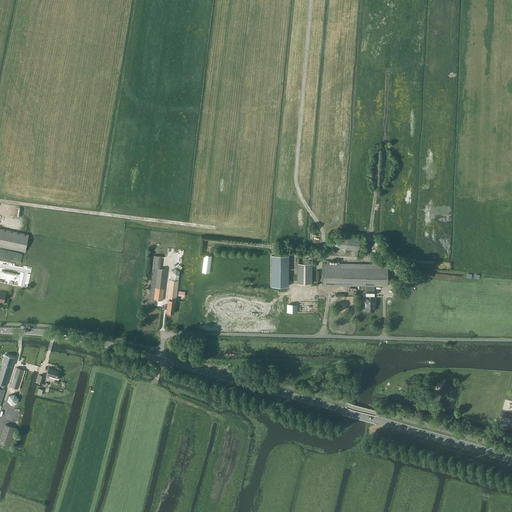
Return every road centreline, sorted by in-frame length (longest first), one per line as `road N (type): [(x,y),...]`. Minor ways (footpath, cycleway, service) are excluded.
road 1 (unclassified): [(159,359),(165,337),(175,333),(511,340)]
road 2 (unclassified): [(511,456),(159,359)]
road 3 (track): [(322,335),(329,290),(320,287),(322,230),(295,175),(311,0)]
road 4 (track): [(511,274),(207,240),(206,249)]
road 5 (unclassified): [(159,359),(0,330)]
